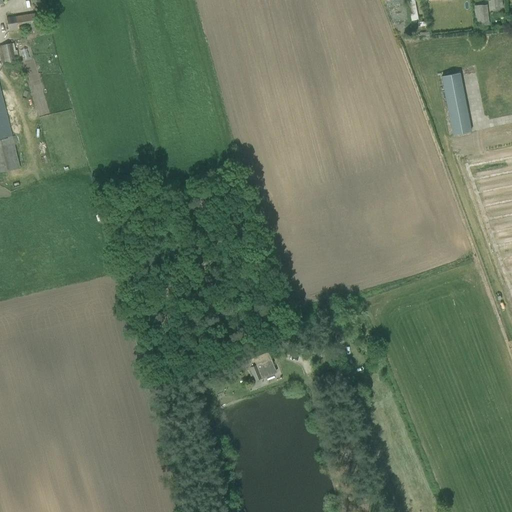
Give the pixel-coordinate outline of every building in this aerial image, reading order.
[(414,0),(406,0),(409,20),(417,19),(414,0)] [(473,6),(474,26),(488,25),(486,5),(473,6)] [(39,12),(6,18),(8,31),(30,27),(31,35),(42,33),(41,26),(46,25),(44,12),(39,13),(39,12)] [(13,43),(0,45),(0,59),(1,63),(15,61),(15,62),(18,62),(17,57),(18,57),(16,50),(15,50),(13,43)] [(452,135),(470,131),(458,72),(440,76),(452,135)] [(0,171),(19,167),(14,144),(17,143),(16,135),(11,136),(0,91),(0,171)] [(255,382),(256,385),(262,382),(261,378),(262,377),(263,378),(273,374),(273,373),(276,372),(268,352),(249,360),(251,366),(247,367),(253,383),(255,382)]
